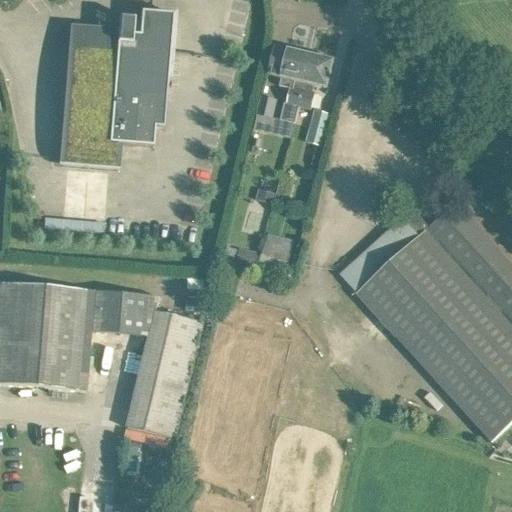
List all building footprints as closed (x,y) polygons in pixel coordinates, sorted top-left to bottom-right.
[(72,51),(63,164),(114,168),(116,145),(152,148),(154,128),(162,129),(165,89),(166,89),(172,15),(140,13),(140,22),(119,20),(117,43),(116,43),(115,54),(72,51)] [(298,108),(311,56),(288,51),(288,52),(276,49),(269,76),(281,79),(279,87),(290,90),(282,122),(294,125),(298,108)] [(334,62),(311,56),(298,108),(311,111),(315,95),(313,94),(315,86),(327,89),(334,62)] [(262,98),(257,118),(270,120),(272,121),(277,102),(262,98)] [(306,143),(321,148),(330,116),(315,112),(306,143)] [(511,265),(456,204),(429,228),(413,210),(398,224),(385,235),(339,277),(492,444),(511,425),(511,265)] [(260,260),(259,260),(256,274),(257,274),(258,271),(287,278),(296,242),(268,234),(260,260)] [(0,284),(0,385),(86,393),(91,333),(150,338),(156,313),(160,298),(94,293),(0,284)] [(150,338),(128,430),(175,442),(203,325),(156,313),(150,338)]
